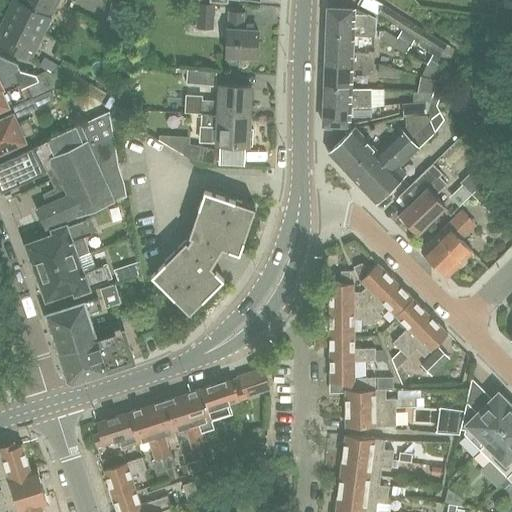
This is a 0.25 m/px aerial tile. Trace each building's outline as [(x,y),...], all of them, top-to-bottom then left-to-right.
[(11,0),(0,24),(0,44),(30,60),(59,0),(11,0)] [(381,2),(376,0),(356,0),(356,3),(377,12),(392,23),(406,33),(439,56),(446,44),(381,2)] [(123,27),(128,6),(110,2),(105,26),(113,28),(123,27)] [(215,4),(197,3),(196,29),(213,30),(215,4)] [(374,18),(354,9),(328,8),(327,35),(353,36),(363,36),(373,37),(374,18)] [(243,30),(243,17),(243,12),(229,12),(229,29),(227,29),(226,54),(227,54),(227,64),(240,65),(240,55),(257,56),(258,31),(243,30)] [(406,53),(411,45),(414,40),(401,30),(397,36),(385,29),(379,29),(379,38),(406,53)] [(368,54),(352,53),(353,36),(327,35),(326,61),(373,63),(373,52),(368,52),(368,54)] [(443,61),(433,54),(426,65),(437,70),(443,61)] [(33,98),(51,89),(67,82),(47,70),(24,80),(17,64),(0,57),(0,112),(3,112),(33,98)] [(352,89),(352,70),(361,70),(361,75),(372,75),(373,63),(326,61),(324,88),(352,89)] [(398,77),(400,70),(378,64),(377,72),(398,77)] [(426,65),(421,76),(434,80),(437,70),(426,65)] [(216,72),(187,69),(186,83),(215,86),(216,72)] [(80,77),(75,87),(105,105),(111,95),(80,77)] [(202,100),(201,113),(250,116),(251,86),(219,84),(218,100),(202,100)] [(382,154),(354,180),(375,202),(403,176),(396,169),(435,131),(445,120),(439,110),(437,104),(443,88),(436,85),(426,115),(417,129),(409,138),(387,159),(382,154)] [(371,89),(352,89),(324,88),(323,106),(370,109),(371,100),(371,89)] [(431,92),(413,92),(413,100),(431,101),(431,92)] [(0,150),(25,140),(24,139),(36,134),(29,118),(18,123),(15,117),(37,107),(33,98),(3,112),(4,115),(0,116),(0,150)] [(404,116),(426,115),(426,103),(404,104),(404,116)] [(370,116),(370,109),(323,106),(323,124),(325,124),(326,128),(333,129),(334,124),(350,125),(351,115),(370,116)] [(253,128),(249,128),(250,116),(201,113),(200,141),(216,142),(216,144),(252,146),(253,128)] [(118,166),(112,136),(105,120),(104,121),(101,114),(43,141),(54,166),(45,170),(55,188),(43,194),(47,202),(36,207),(46,229),(126,197),(123,182),(118,166)] [(487,129),(487,119),(482,114),(472,125),(481,134),(487,129)] [(387,159),(409,138),(400,128),(377,149),(355,126),(328,152),(354,180),(382,154),(387,159)] [(0,186),(1,190),(45,170),(54,166),(43,141),(0,160),(0,186)] [(217,149),(186,142),(183,154),(190,158),(214,163),(217,149)] [(432,162),(412,182),(422,192),(399,214),(417,232),(445,205),(435,195),(447,183),(439,176),(442,173),(432,162)] [(474,179),(466,188),(471,194),(483,182),(484,167),(475,167),(468,174),(474,179)] [(504,202),(483,182),(471,194),(492,214),(504,202)] [(240,253),(255,207),(204,189),(189,235),(191,236),(188,242),(186,240),(151,274),(189,312),(224,278),(212,266),(223,247),(240,253)] [(472,251),(461,239),(476,223),(462,209),(421,249),(447,276),(472,251)] [(35,272),(89,252),(83,236),(96,232),(93,224),(89,225),(86,218),(54,230),(56,234),(28,244),(32,255),(30,258),(30,264),(35,269),(35,272)] [(106,253),(113,265),(130,255),(123,243),(106,253)] [(77,291),(113,278),(110,270),(106,272),(103,264),(95,268),(89,252),(35,272),(36,274),(35,280),(40,285),(43,285),(48,297),(75,287),(77,291)] [(368,308),(395,281),(377,263),(369,271),(360,262),(353,269),(362,278),(360,280),(367,286),(361,292),(367,307),(368,308)] [(367,307),(361,292),(354,292),(353,283),(350,283),(350,271),(341,271),(341,283),(329,283),(330,307),(367,307)] [(397,317),(414,299),(395,281),(368,308),(374,324),(382,316),(379,313),(386,306),(397,317)] [(120,302),(115,284),(100,288),(106,307),(120,302)] [(94,331),(88,313),(102,309),(98,297),(47,313),(55,335),(56,335),(56,340),(58,346),(62,350),(60,351),(62,357),(79,351),(80,350),(81,349),(82,348),(82,347),(82,346),(82,345),(82,344),(82,343),(109,334),(109,332),(112,329),(111,325),(94,331)] [(400,349),(432,317),(414,299),(397,317),(407,327),(393,342),(400,349)] [(355,334),(355,319),(364,319),(364,324),(374,324),(368,308),(367,307),(330,307),(330,319),(330,334),(355,334)] [(424,356),(447,333),(432,317),(400,349),(407,356),(416,348),(424,356)] [(135,360),(125,330),(123,331),(120,322),(111,325),(112,329),(109,332),(109,334),(82,343),(82,344),(82,345),(82,346),(82,347),(82,348),(81,349),(80,350),(79,351),(62,357),(68,375),(77,379),(135,360)] [(355,349),(355,334),(330,334),(330,345),(330,361),(355,361),(375,361),(375,348),(355,349)] [(450,358),(439,347),(422,364),(432,375),(450,358)] [(355,378),(355,361),(330,361),(330,364),(330,382),(345,382),(345,388),(376,387),(376,378),(355,378)] [(248,399),(247,397),(271,389),(264,367),(238,376),(240,379),(233,381),(232,378),(200,388),(210,418),(232,411),(230,405),(248,399)] [(393,387),(393,376),(378,377),(378,388),(393,387)] [(396,399),(386,399),(386,389),(376,389),(376,387),(345,388),(345,408),(396,408),(396,407),(416,407),(416,398),(400,398),(396,399)] [(210,418),(200,388),(182,394),(199,446),(207,468),(214,465),(200,422),(210,418)] [(486,443),(511,417),(511,406),(498,392),(478,412),(466,401),(460,429),(465,429),(464,434),(480,449),(486,443)] [(199,446),(182,394),(164,400),(174,430),(185,427),(192,448),(199,446)] [(174,430),(164,400),(146,406),(163,456),(170,454),(163,434),(174,430)] [(167,468),(163,456),(146,406),(127,412),(137,443),(148,439),(154,458),(151,459),(156,472),(167,468)] [(439,407),(436,426),(460,428),(463,411),(439,407)] [(386,426),(386,417),(396,416),(396,408),(345,408),(345,427),(386,426)] [(137,443),(127,412),(97,422),(101,432),(93,435),(97,446),(119,439),(122,448),(137,443)] [(511,417),(486,443),(497,454),(490,460),(507,477),(511,472),(511,417)] [(384,449),(385,439),(345,434),(343,453),(393,459),(403,461),(404,452),(384,449)] [(0,479),(31,470),(23,444),(16,446),(15,442),(0,446),(0,479)] [(392,468),(393,459),(343,453),(341,471),(380,476),(382,467),(392,468)] [(104,469),(112,495),(135,487),(131,475),(146,470),(142,457),(104,469)] [(203,469),(199,459),(186,464),(189,473),(191,473),(202,469),(203,469)] [(37,468),(31,470),(0,479),(0,482),(2,490),(0,490),(0,500),(43,486),(37,468)] [(379,485),(380,476),(341,471),(338,488),(389,495),(404,497),(405,488),(379,485)] [(463,477),(452,487),(464,499),(474,488),(463,477)] [(200,499),(194,481),(183,485),(189,503),(200,499)] [(49,506),(43,486),(0,500),(0,509),(8,507),(9,511),(29,511),(44,508),(49,506)] [(158,511),(171,508),(168,496),(140,505),(135,487),(112,495),(117,511),(158,511)] [(376,502),(387,504),(389,495),(338,488),(336,506),(375,511),(376,502)] [(464,499),(448,488),(445,502),(469,506),(470,506),(463,500),(464,499)] [(448,503),(446,511),(464,511),(466,506),(448,503)]
